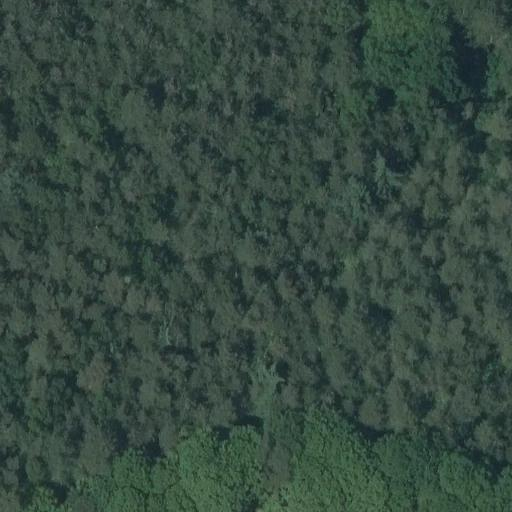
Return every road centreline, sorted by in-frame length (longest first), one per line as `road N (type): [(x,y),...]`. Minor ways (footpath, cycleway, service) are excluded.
road 1 (track): [(107,511),(214,468),(280,454),(376,468),(506,511)]
road 2 (unknown): [(511,104),(267,144),(156,142)]
road 3 (unknown): [(156,142),(98,55),(37,0)]
